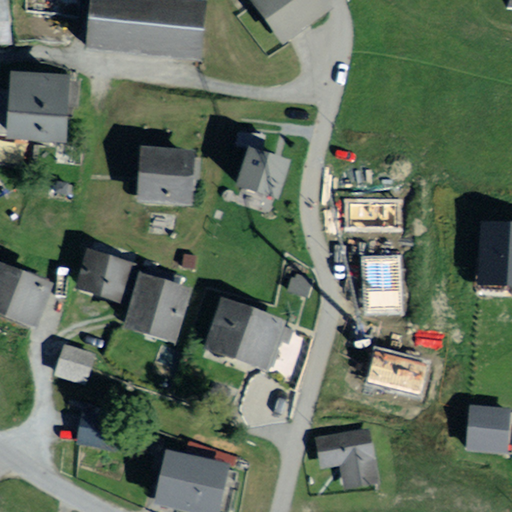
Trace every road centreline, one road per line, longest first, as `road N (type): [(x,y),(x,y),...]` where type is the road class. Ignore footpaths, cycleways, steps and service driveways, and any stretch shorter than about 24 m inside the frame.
road 1 (residential): [(333,0),(345,32),(309,199),(332,299),(279,511)]
road 2 (residential): [(0,451),(109,511)]
